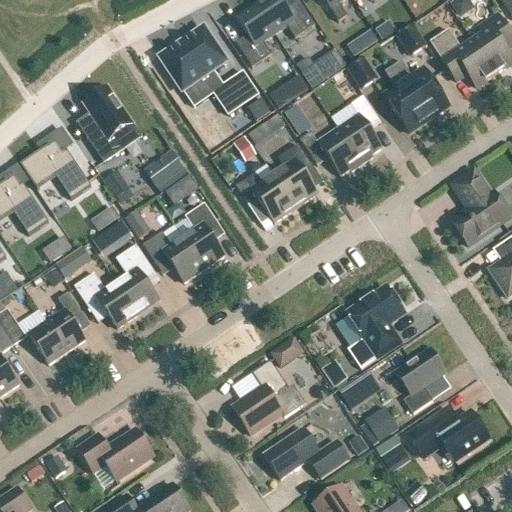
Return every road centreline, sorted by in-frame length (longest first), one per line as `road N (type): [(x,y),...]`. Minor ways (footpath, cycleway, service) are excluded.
road 1 (residential): [(160,366),(383,216)]
road 2 (residential): [(197,0),(116,41),(0,137)]
road 3 (residential): [(383,216),(511,404)]
road 4 (residential): [(0,473),(160,366)]
road 5 (residential): [(253,511),(160,366)]
road 6 (residential): [(383,216),(511,128)]
